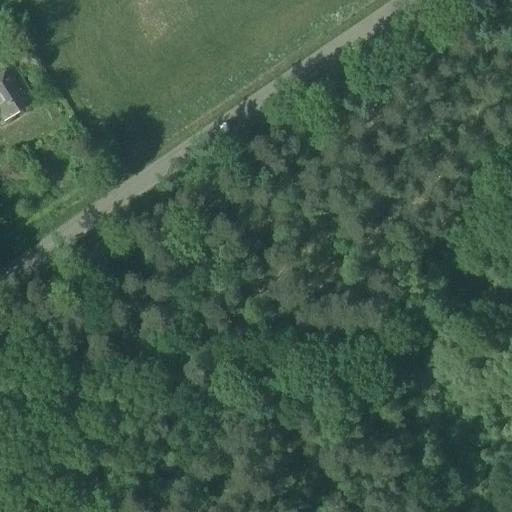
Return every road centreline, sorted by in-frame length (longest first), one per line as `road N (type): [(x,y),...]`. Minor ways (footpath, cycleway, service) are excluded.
road 1 (unclassified): [(0,285),(418,0)]
road 2 (unclassified): [(99,511),(0,361)]
